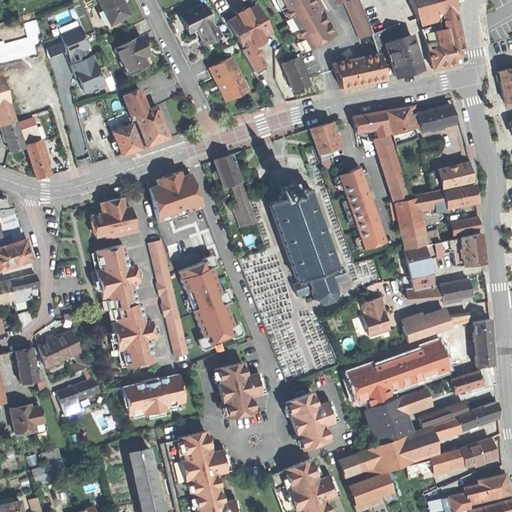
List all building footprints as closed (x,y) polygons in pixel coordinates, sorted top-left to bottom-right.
[(98,0),(110,24),(129,15),(122,0),(98,0)] [(314,0),(275,0),(286,19),(288,18),(291,24),(295,30),(293,31),(305,52),(334,35),(314,0)] [(357,0),(348,0),(344,2),(359,39),(372,34),(357,0)] [(407,0),(416,19),(427,16),(419,0),(407,0)] [(451,0),(419,0),(427,16),(454,8),(451,0)] [(204,4),(181,16),(186,26),(189,33),(196,29),(204,44),(219,37),(212,21),(212,20),(204,4)] [(227,22),(242,48),(252,43),(262,37),(271,32),(256,5),(247,10),(237,16),(227,22)] [(236,13),(237,16),(247,10),(245,8),(236,13)] [(444,38),(438,39),(445,65),(451,64),(460,62),(463,57),(460,35),(456,17),(442,20),(444,38)] [(403,39),(398,24),(373,34),(372,34),(375,47),(385,44),(403,39)] [(8,33),(0,36),(0,60),(35,54),(23,26),(8,33)] [(68,64),(87,56),(82,44),(85,43),(78,26),(58,34),(62,44),(65,51),(63,51),(68,64)] [(425,42),(435,40),(431,27),(421,30),(425,42)] [(143,57),(148,54),(145,47),(140,36),(114,48),(127,74),(146,64),(143,57)] [(403,39),(385,44),(395,77),(405,74),(421,71),(411,36),(403,39)] [(264,40),(262,37),(252,43),(252,44),(254,46),(258,44),(264,40)] [(438,39),(435,40),(425,42),(435,68),(445,65),(438,39)] [(252,44),(252,43),(242,48),(240,50),(254,74),(256,73),(243,49),(252,44)] [(254,46),(252,44),(243,49),(256,73),(266,67),(260,57),(256,51),(254,46)] [(90,54),(87,56),(68,64),(73,76),(76,75),(79,83),(83,92),(103,83),(90,54)] [(152,62),(148,54),(143,57),(146,64),(152,62)] [(377,54),(332,64),(341,89),(363,84),(385,79),(377,54)] [(230,56),(208,67),(218,85),(225,101),(247,90),(230,56)] [(281,64),(293,92),(301,88),(310,85),(298,57),(281,64)] [(511,68),(497,71),(501,89),(504,104),(511,102),(511,68)] [(122,94),(130,115),(133,114),(147,109),(139,87),(122,94)] [(7,94),(0,96),(0,113),(3,124),(16,121),(7,94)] [(147,109),(133,114),(135,118),(145,146),(157,142),(168,137),(156,105),(147,109)] [(450,105),(415,114),(418,125),(420,132),(455,123),(452,115),(450,105)] [(396,109),(383,111),(390,134),(418,125),(415,114),(413,106),(396,109)] [(367,114),(352,116),(355,133),(378,128),(386,127),(383,111),(367,114)] [(25,144),(39,140),(52,136),(44,112),(18,120),(25,144)] [(2,125),(10,152),(17,150),(24,148),(16,121),(3,124),(2,125)] [(130,123),(112,131),(121,154),(131,150),(140,147),(130,123)] [(318,127),(309,129),(319,160),(331,156),(329,150),(335,148),(327,124),(318,127)] [(387,134),(386,127),(378,128),(381,136),(387,134)] [(407,196),(387,134),(381,136),(375,138),(395,200),(407,196)] [(42,148),(39,140),(25,144),(28,152),(42,148)] [(50,174),(42,148),(28,152),(36,178),(43,176),(50,174)] [(221,157),(214,160),(223,187),(232,184),(239,181),(230,154),(221,157)] [(432,191),(472,181),(469,162),(427,172),(432,191)] [(358,236),(363,249),(384,242),(376,218),(364,183),(358,167),(351,169),(351,170),(337,175),(342,189),(346,200),(355,225),(358,236)] [(156,184),(150,186),(157,222),(161,220),(162,223),(171,220),(170,217),(175,216),(176,221),(189,216),(187,211),(201,206),(190,172),(181,175),(180,170),(155,178),(156,184)] [(336,190),(342,189),(337,175),(332,177),(336,190)] [(268,202),(266,203),(266,205),(269,204),(296,281),(292,283),(297,296),(311,290),(313,297),(311,299),(313,300),(314,299),(320,302),(321,304),(323,304),(323,302),(330,300),(331,301),(333,300),(331,298),(333,292),(336,292),(336,290),(334,290),(334,289),(332,283),(337,281),(346,279),(341,266),(336,267),(308,190),(311,189),(310,187),(307,188),(307,187),(297,191),(297,190),(297,189),(296,188),(294,188),(293,189),(291,184),(293,183),(293,181),(290,182),(290,180),(288,180),(288,183),(279,186),(279,184),(277,184),(277,186),(275,187),(276,189),(278,189),(280,195),(279,194),(277,195),(277,196),(278,197),(278,198),(268,202)] [(247,203),(239,181),(232,184),(239,206),(247,203)] [(472,184),(441,190),(443,203),(444,207),(457,205),(475,201),(474,193),(472,184)] [(434,205),(443,203),(441,190),(413,196),(413,197),(415,208),(418,208),(434,205)] [(103,212),(90,215),(95,236),(103,234),(104,238),(119,234),(118,231),(134,228),(129,205),(123,207),(121,197),(113,199),(107,200),(110,210),(103,212)] [(416,210),(415,208),(413,197),(394,201),(404,250),(422,245),(423,245),(416,210)] [(101,202),(103,212),(110,210),(107,200),(101,202)] [(349,227),(355,225),(346,200),(340,202),(349,227)] [(239,206),(233,208),(239,223),(253,218),(247,203),(239,206)] [(458,210),(457,205),(444,207),(443,203),(434,205),(435,213),(446,210),(447,212),(458,210)] [(477,217),(450,222),(452,236),(479,231),(477,217)] [(441,238),(452,236),(450,222),(438,225),(441,238)] [(479,232),(459,236),(461,246),(452,248),(449,248),(449,250),(451,250),(455,267),(483,262),(481,247),(479,232)] [(357,251),(363,249),(358,236),(352,238),(357,251)] [(459,236),(450,238),(452,248),(461,246),(459,236)] [(25,238),(0,247),(0,269),(32,259),(29,250),(25,238)] [(161,239),(147,242),(156,282),(155,282),(158,296),(160,295),(161,302),(160,303),(163,316),(164,316),(174,356),(188,352),(166,262),(161,239)] [(447,239),(439,240),(442,252),(449,250),(449,248),(447,239)] [(437,241),(423,245),(422,245),(425,258),(440,255),(437,241)] [(122,244),(95,251),(99,268),(94,269),(101,298),(106,297),(109,310),(112,309),(115,321),(110,322),(117,350),(122,349),(126,368),(154,361),(148,340),(155,339),(152,325),(150,320),(145,321),(140,302),(137,303),(132,284),(138,282),(136,272),(134,264),(128,265),(122,244)] [(197,340),(200,348),(202,348),(203,349),(213,345),(212,342),(229,335),(230,339),(240,335),(241,334),(241,333),(237,320),(232,322),(225,304),(230,302),(226,289),(220,292),(211,267),(215,266),(212,256),(209,257),(208,255),(200,258),(201,261),(177,271),(188,298),(184,300),(188,310),(193,308),(204,337),(197,340)] [(35,272),(8,279),(9,282),(11,293),(16,292),(38,286),(37,280),(35,272)] [(467,279),(438,284),(440,296),(442,302),(471,297),(469,287),(467,279)] [(0,284),(0,301),(1,301),(12,298),(11,293),(9,282),(0,284)] [(398,299),(440,296),(438,284),(413,290),(412,288),(397,289),(398,299)] [(380,297),(360,304),(364,316),(362,317),(369,336),(389,329),(386,321),(384,315),(386,315),(380,297)] [(401,326),(406,341),(450,326),(445,313),(424,320),(423,319),(401,326)] [(448,315),(451,326),(469,320),(467,314),(448,315)] [(471,321),(471,323),(472,335),(474,366),(493,364),(491,344),(489,320),(471,321)] [(471,323),(451,328),(455,340),(472,335),(471,323)] [(451,328),(439,332),(443,344),(455,340),(451,328)] [(75,341),(72,330),(55,337),(64,358),(80,350),(75,341)] [(399,359),(443,344),(439,332),(395,347),(399,359)] [(47,341),(37,345),(46,365),(64,358),(55,337),(47,341)] [(406,379),(399,359),(395,347),(395,346),(373,353),(376,362),(383,383),(387,395),(409,388),(406,379)] [(21,349),(15,351),(20,384),(37,381),(35,370),(31,347),(21,349)] [(0,364),(13,364),(13,351),(0,351),(0,364)] [(344,396),(383,383),(376,362),(337,375),(344,396)] [(242,363),(214,370),(225,417),(252,410),(249,397),(259,394),(257,383),(255,374),(245,376),(242,363)] [(478,369),(478,371),(482,385),(463,390),(465,394),(494,385),(493,375),(493,364),(478,369)] [(87,367),(82,369),(85,381),(92,378),(87,367)] [(37,383),(45,381),(40,369),(35,370),(37,381),(37,383)] [(435,369),(410,378),(413,387),(414,389),(439,381),(435,369)] [(449,379),(454,393),(463,390),(482,385),(478,371),(449,379)] [(140,382),(121,387),(128,414),(143,410),(144,414),(166,409),(165,405),(184,401),(177,373),(158,378),(157,380),(148,382),(143,383),(140,382)] [(65,388),(55,392),(60,405),(98,392),(92,378),(85,381),(65,388)] [(424,387),(393,398),(397,409),(428,400),(424,387)] [(311,393),(285,402),(294,429),(301,448),(328,439),(323,424),(332,421),(325,402),(316,405),(311,393)] [(41,419),(36,396),(27,397),(32,421),(41,419)] [(0,427),(32,421),(27,397),(0,402),(0,427)] [(405,433),(397,409),(393,398),(365,408),(378,443),(405,433)] [(455,415),(455,417),(460,430),(497,417),(497,410),(496,401),(482,405),(455,415)] [(462,402),(446,408),(449,416),(465,411),(462,402)] [(418,418),(421,427),(449,416),(446,408),(418,418)] [(109,412),(96,418),(102,430),(114,425),(109,412)] [(455,417),(419,430),(422,439),(432,436),(460,430),(455,417)] [(0,427),(0,439),(43,431),(41,419),(32,421),(0,427)] [(206,432),(160,444),(176,511),(236,511),(236,509),(233,499),(223,501),(216,472),(226,470),(223,459),(221,449),(211,451),(206,432)] [(437,454),(432,436),(422,439),(427,456),(437,454)] [(489,438),(458,448),(461,459),(464,467),(494,457),(492,448),(489,438)] [(163,511),(148,447),(126,453),(140,511),(163,511)] [(363,469),(377,464),(371,447),(338,459),(344,475),(363,469)] [(431,469),(461,459),(458,448),(428,457),(428,459),(431,469)] [(311,458),(269,474),(283,511),(330,511),(326,499),(335,495),(331,485),(327,474),(318,478),(311,458)] [(61,459),(31,469),(35,483),(66,473),(61,459)] [(432,473),(431,469),(428,459),(417,462),(420,476),(432,473)] [(408,479),(420,476),(417,462),(404,466),(405,469),(408,479)] [(379,472),(377,464),(363,469),(365,476),(379,472)] [(380,492),(380,493),(391,490),(385,471),(346,484),(354,503),(372,497),(371,494),(380,492)] [(480,479),(485,499),(508,493),(506,483),(503,473),(480,479)] [(475,501),(485,499),(480,479),(476,480),(477,484),(471,485),(475,501)] [(466,504),(475,501),(471,485),(461,488),(463,492),(440,497),(443,511),(451,511),(457,511),(467,508),(466,504)] [(393,490),(391,490),(380,493),(382,502),(382,504),(397,499),(393,490)] [(374,504),(382,502),(380,493),(380,492),(371,494),(372,497),(374,504)] [(41,511),(37,497),(30,499),(33,511),(41,511)] [(374,504),(372,497),(354,503),(356,510),(374,504)] [(426,511),(443,511),(440,497),(424,501),(426,511)] [(511,511),(511,504),(511,499),(467,510),(468,511),(511,511)] [(22,511),(19,500),(14,501),(16,511),(22,511)] [(16,511),(14,501),(0,504),(0,511),(16,511)]
